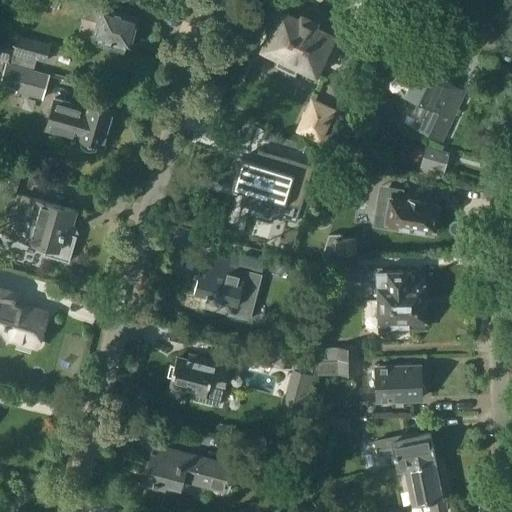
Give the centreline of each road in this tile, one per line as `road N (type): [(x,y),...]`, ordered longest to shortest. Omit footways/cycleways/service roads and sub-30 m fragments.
road 1 (residential): [(76,511),(164,174),(223,0)]
road 2 (residential): [(511,511),(489,424),(511,211)]
